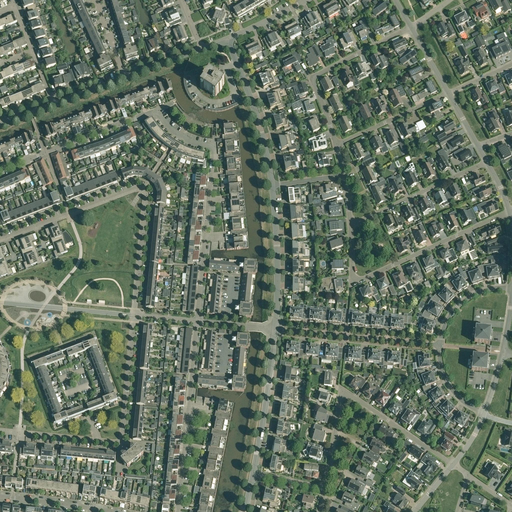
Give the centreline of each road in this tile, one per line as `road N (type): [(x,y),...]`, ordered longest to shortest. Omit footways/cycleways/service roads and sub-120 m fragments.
road 1 (residential): [(0,170),(151,112),(184,138),(210,146),(197,321)]
road 2 (residential): [(0,240),(142,189),(134,315)]
road 3 (residential): [(324,488),(345,392),(453,464)]
road 4 (residential): [(510,211),(358,281),(351,224)]
road 5 (residential): [(197,321),(178,511)]
road 6 (residential): [(336,145),(311,77),(411,27)]
road 7 (residential): [(438,345),(274,329)]
road 8 (residential): [(271,184),(253,105),(226,39)]
road 9 (residential): [(351,224),(486,162)]
road 10 (residential): [(134,315),(122,436),(97,441)]
road 11 (residential): [(253,473),(274,329)]
road 12 (residential): [(274,329),(271,184)]
road 13 (residential): [(0,302),(134,315)]
road 14 (residential): [(336,145),(448,93)]
